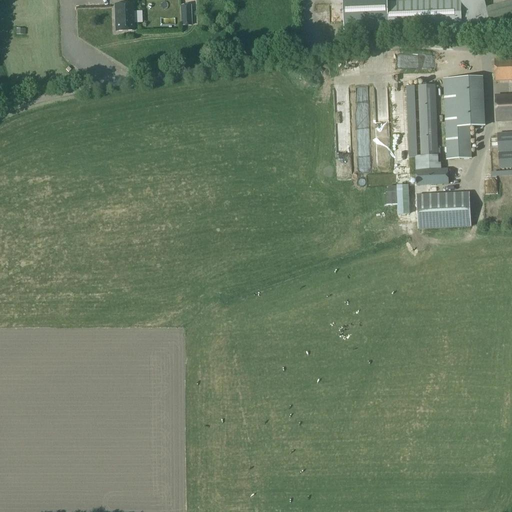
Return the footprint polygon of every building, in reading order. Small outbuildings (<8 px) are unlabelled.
[(460,0),(387,3),(387,0),(343,0),(345,32),(462,28),(485,22),(485,21),(511,14),(511,0),(490,6),(489,2),(485,3),(486,7),(485,8),(484,0),(460,0)] [(134,31),(132,5),(115,5),(116,32),(134,31)] [(190,6),(180,6),(181,26),(191,26),(190,6)] [(415,65),(434,65),(434,56),(415,56),(415,65)] [(495,82),(511,80),(511,59),(494,60),(495,67),(494,68),(495,73),(495,74),(495,82)] [(447,160),(471,159),(470,128),(485,127),(483,78),(443,79),(447,160)] [(438,164),(438,156),(435,85),(417,86),(420,156),(415,157),(415,172),(416,172),(417,186),(448,185),(448,169),(441,170),(441,164),(438,164)] [(497,122),(511,121),(511,95),(496,97),(497,122)] [(405,118),(399,118),(399,112),(391,111),(390,135),(404,136),(405,118)] [(511,133),(497,134),(499,170),(511,169),(511,133)] [(392,163),(405,162),(405,144),(391,144),(392,163)] [(407,183),(378,185),(378,194),(374,194),(375,212),(393,212),(393,225),(409,225),(407,183)] [(418,231),(470,228),(469,193),(416,196),(418,231)]
